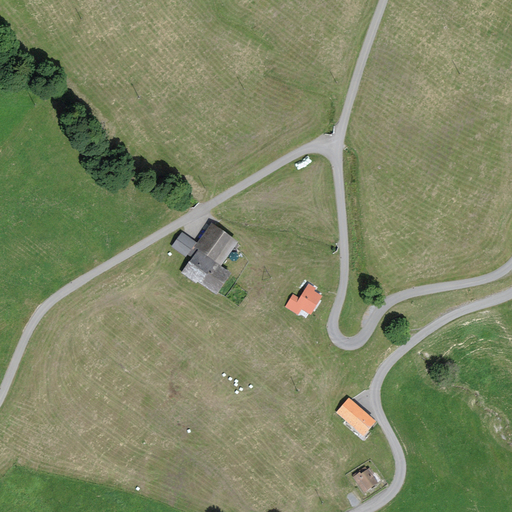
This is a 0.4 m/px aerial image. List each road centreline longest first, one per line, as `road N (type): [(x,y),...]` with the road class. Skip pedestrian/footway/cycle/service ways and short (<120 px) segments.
road 1 (track): [(511,263),(487,279),(393,300),(363,337),(340,340),(333,332),(344,278),(337,158),(329,149),(305,150),(55,297),(27,334),(0,400)]
road 2 (residential): [(357,511),(390,491),(399,473),(375,401),(385,366),(445,319),(511,292)]
road 3 (track): [(334,153),(384,0)]
